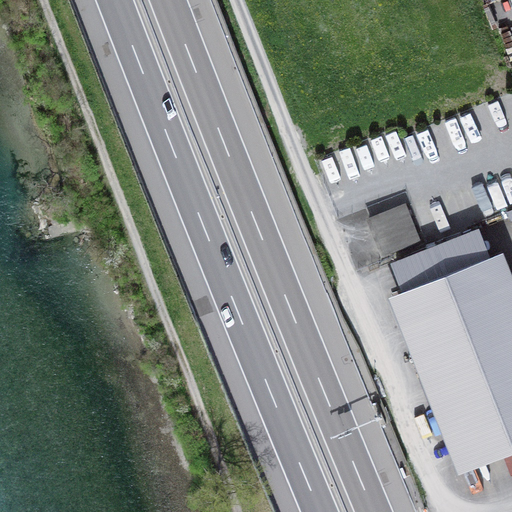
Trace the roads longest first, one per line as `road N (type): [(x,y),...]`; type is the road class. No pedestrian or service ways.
road 1 (track): [(237,0),(443,511)]
road 2 (motorway): [(114,0),(320,511)]
road 3 (motorway): [(373,511),(168,0)]
